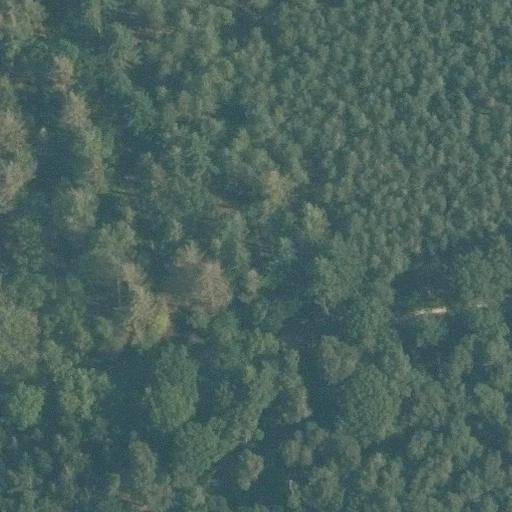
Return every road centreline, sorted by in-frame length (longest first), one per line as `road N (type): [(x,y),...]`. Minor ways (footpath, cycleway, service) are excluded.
road 1 (track): [(186,356),(0,385)]
road 2 (track): [(360,324),(186,356)]
road 3 (track): [(511,297),(360,324)]
